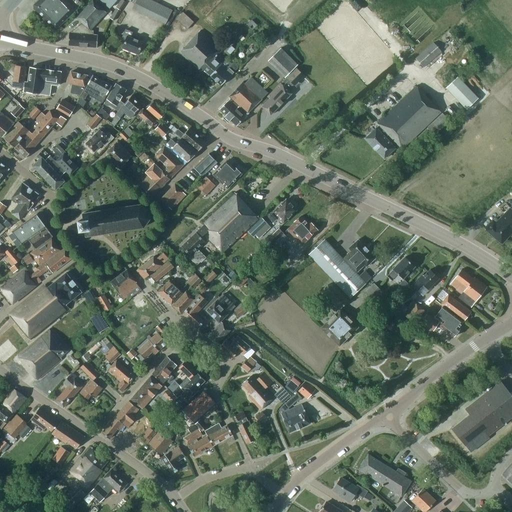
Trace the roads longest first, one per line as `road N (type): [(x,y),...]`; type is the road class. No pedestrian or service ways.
road 1 (primary): [(511,278),(456,242),(222,133)]
road 2 (primary): [(222,133),(126,70),(0,38)]
road 3 (residential): [(250,467),(216,390),(225,366),(185,328)]
road 4 (tertiary): [(386,415),(511,320)]
road 5 (residential): [(386,415),(458,488),(501,490)]
road 6 (residential): [(185,328),(92,432)]
road 7 (tertiary): [(281,493),(386,415)]
